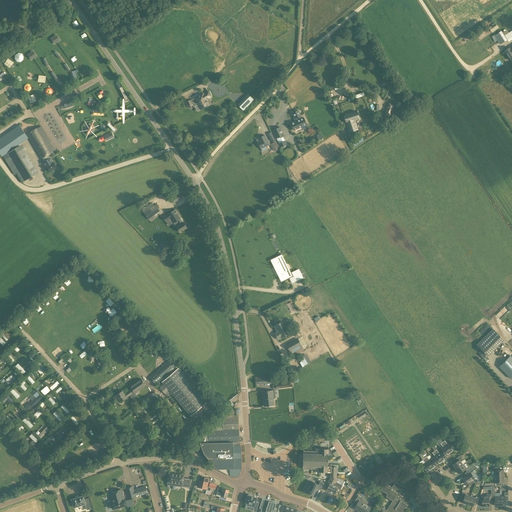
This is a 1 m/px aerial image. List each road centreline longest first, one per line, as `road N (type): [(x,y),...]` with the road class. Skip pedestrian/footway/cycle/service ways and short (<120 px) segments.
road 1 (unclassified): [(193,180),(70,0)]
road 2 (unclassified): [(240,369),(224,251),(193,180)]
road 3 (track): [(172,149),(35,189),(18,184),(0,161)]
road 4 (unclassified): [(193,180),(299,58)]
